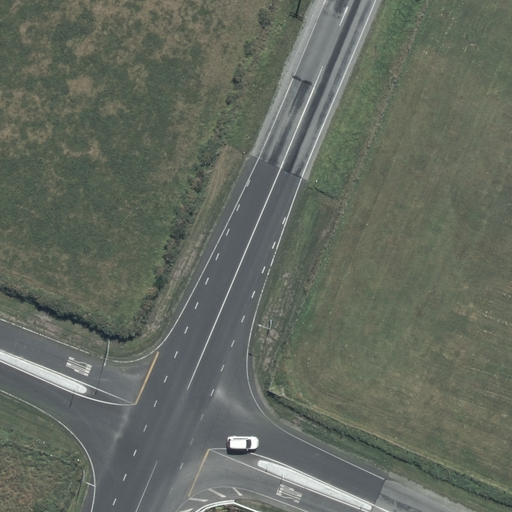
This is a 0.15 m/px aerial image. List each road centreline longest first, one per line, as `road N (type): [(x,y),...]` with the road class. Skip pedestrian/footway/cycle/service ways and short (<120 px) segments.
road 1 (secondary): [(348,0),(169,427)]
road 2 (unclassified): [(374,511),(169,427)]
road 3 (unclassified): [(169,427),(0,356)]
